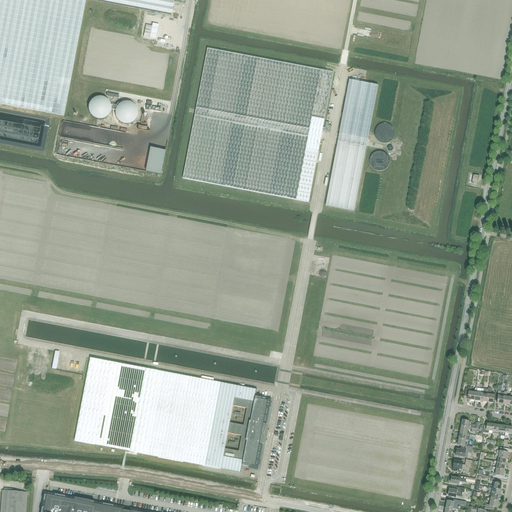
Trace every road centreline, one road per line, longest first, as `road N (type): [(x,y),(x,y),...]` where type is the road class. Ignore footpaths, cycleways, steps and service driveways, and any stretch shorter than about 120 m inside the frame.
road 1 (tertiary): [(448,407),(511,72)]
road 2 (tertiary): [(324,511),(122,474),(0,464)]
